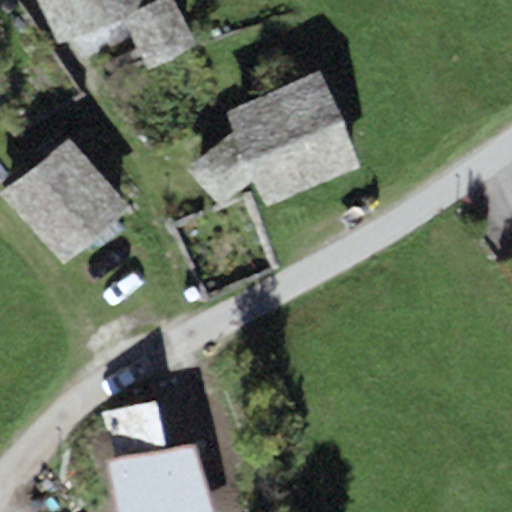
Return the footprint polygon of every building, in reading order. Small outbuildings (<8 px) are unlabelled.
[(154,0),(33,0),(59,49),(68,44),(154,0)] [(172,0),(154,0),(68,44),(105,96),(198,49),(172,0)] [(0,37),(8,33),(0,22),(0,37)] [(219,208),(250,181),(263,212),(362,168),(319,71),(220,114),(228,133),(185,171),(219,208)] [(64,141),(0,191),(0,196),(56,267),(123,215),(64,141)] [(154,404),(102,414),(112,462),(164,452),(154,404)]
